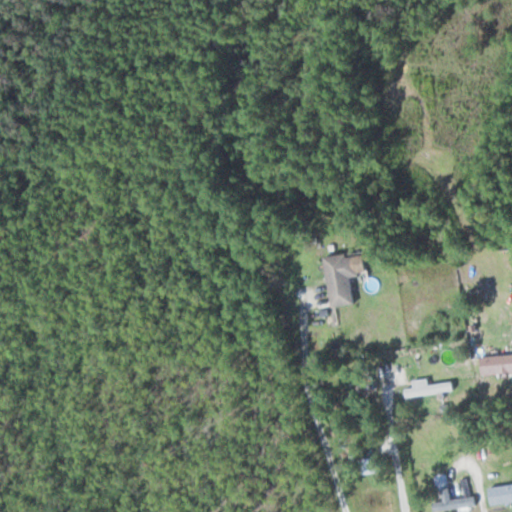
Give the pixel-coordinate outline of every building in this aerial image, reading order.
[(336,307),(360,304),(356,275),(371,273),(369,251),(329,257),(336,307)] [(485,375),(511,373),(511,354),(484,357),(485,375)] [(456,382),(432,384),(432,383),(407,385),(408,396),(456,392),(456,382)] [(494,505),(511,503),(511,485),(492,487),(494,505)] [(436,510),(478,510),(478,498),(454,498),(454,494),(445,494),(445,503),(436,503),(436,510)]
